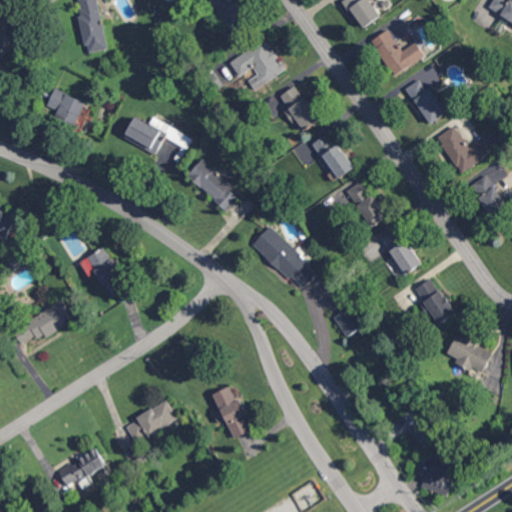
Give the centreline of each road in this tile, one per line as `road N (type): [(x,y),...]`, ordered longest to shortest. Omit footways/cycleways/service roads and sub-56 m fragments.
road 1 (residential): [(511,298),(481,270),(292,0)]
road 2 (residential): [(423,511),(308,344),(266,299),(222,274)]
road 3 (residential): [(222,274),(244,299),(298,415),(361,511)]
road 4 (residential): [(222,274),(171,321),(0,429)]
road 5 (residential): [(0,143),(128,207),(222,274)]
